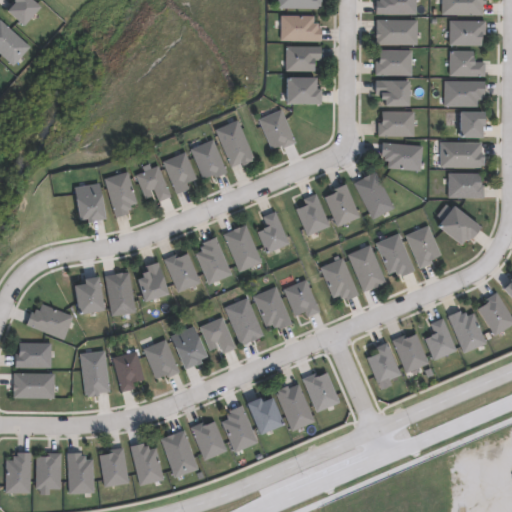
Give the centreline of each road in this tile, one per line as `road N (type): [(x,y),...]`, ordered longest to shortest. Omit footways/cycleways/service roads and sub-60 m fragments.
road 1 (residential): [(510,0),(509,163),(504,230),(492,260),(464,280),(138,419),(0,428)]
road 2 (residential): [(0,299),(39,260),(123,241),(332,159),(346,136),(350,0)]
road 3 (secondary): [(511,369),(236,490),(167,511)]
road 4 (secondary): [(245,511),(511,399)]
road 5 (residential): [(333,338),(378,456)]
